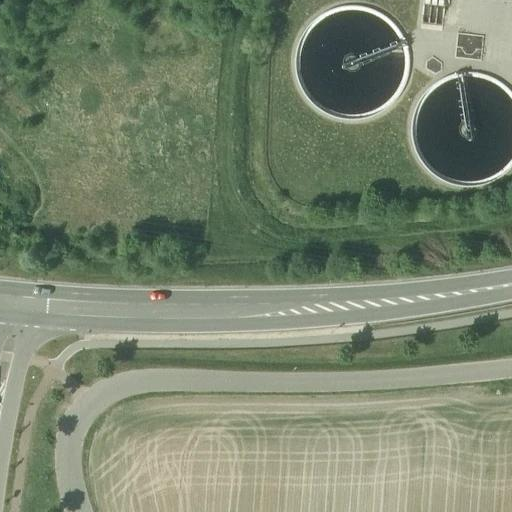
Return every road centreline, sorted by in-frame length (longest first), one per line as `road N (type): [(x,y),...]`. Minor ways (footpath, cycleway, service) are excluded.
road 1 (unclassified): [(82,511),(68,448),(94,405),(118,393),(511,367)]
road 2 (secondary): [(12,305),(302,311),(511,281)]
